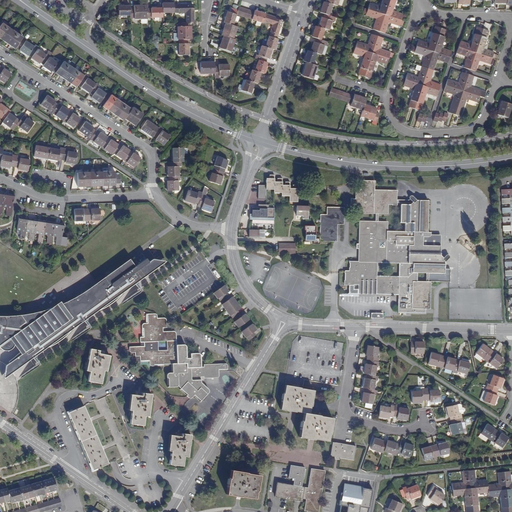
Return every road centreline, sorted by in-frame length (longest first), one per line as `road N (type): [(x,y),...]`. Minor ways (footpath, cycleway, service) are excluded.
road 1 (tertiary): [(260,141),(397,166),(511,157)]
road 2 (residential): [(154,192),(145,146),(0,53)]
road 3 (tertiary): [(86,46),(186,110),(260,141)]
road 4 (residential): [(427,423),(379,427),(344,411),(357,327)]
road 5 (residential): [(499,79),(482,125),(471,132),(403,130),(389,95)]
road 6 (unclassified): [(357,327),(511,330)]
road 7 (residential): [(79,477),(57,404),(72,393),(98,394),(125,375)]
road 8 (residential): [(0,178),(47,199),(149,192)]
road 9 (unclassified): [(184,484),(256,368)]
road 10 (residential): [(260,141),(303,14)]
